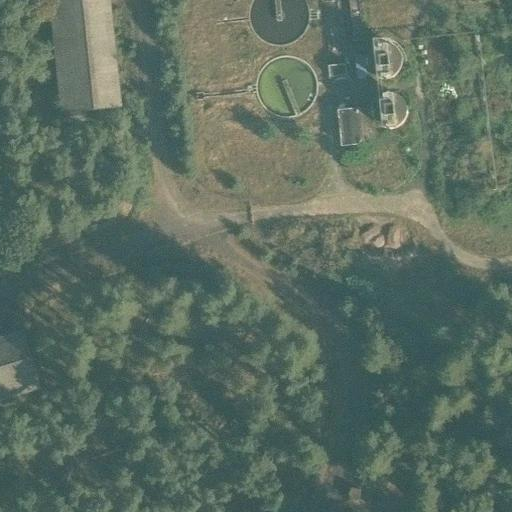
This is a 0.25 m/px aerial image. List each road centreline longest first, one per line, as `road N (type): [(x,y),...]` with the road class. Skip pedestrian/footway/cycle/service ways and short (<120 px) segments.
road 1 (unknown): [(175,243),(309,327),(351,374),(323,511)]
road 2 (unknown): [(175,243),(230,225),(421,207)]
road 3 (unknown): [(175,243),(160,195),(140,0)]
road 4 (unknown): [(175,243),(0,298)]
